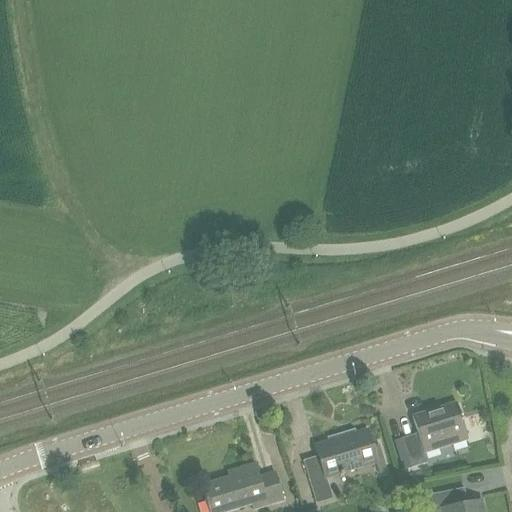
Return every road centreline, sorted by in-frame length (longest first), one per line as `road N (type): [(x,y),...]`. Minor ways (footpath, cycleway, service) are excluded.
road 1 (secondary): [(129,427),(459,330)]
road 2 (track): [(24,0),(50,138),(82,218),(136,281)]
road 3 (secondary): [(0,470),(129,427)]
